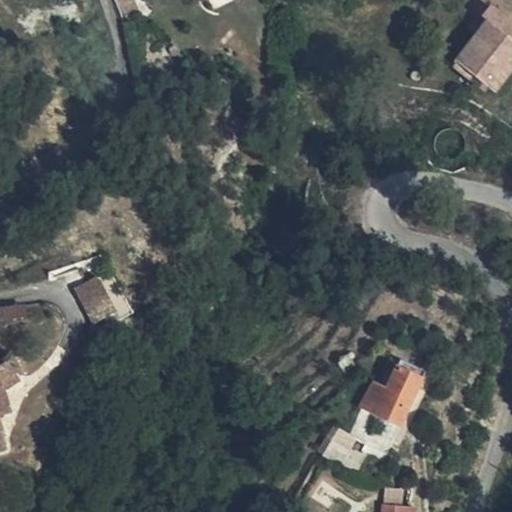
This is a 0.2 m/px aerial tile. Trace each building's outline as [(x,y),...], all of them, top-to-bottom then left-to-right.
[(494,92),(511,68),(511,25),(490,9),(483,17),(488,20),(453,66),(482,89),(485,85),(494,92)] [(88,309),(109,298),(97,278),(77,289),(88,309)] [(116,312),(109,298),(88,309),(96,323),(116,312)] [(0,323),(27,319),(24,303),(0,308),(0,323)] [(0,450),(5,449),(0,420),(0,392),(3,391),(17,381),(5,362),(0,364),(0,450)] [(423,378),(401,367),(386,399),(381,396),(378,403),(376,403),(370,414),(400,428),(423,378)] [(0,414),(10,412),(3,391),(0,392),(0,414)] [(358,436),(388,451),(400,428),(370,414),(358,436)] [(350,452),(356,439),(337,430),(331,443),(350,452)] [(404,500),(407,487),(388,484),(386,497),(404,500)]
